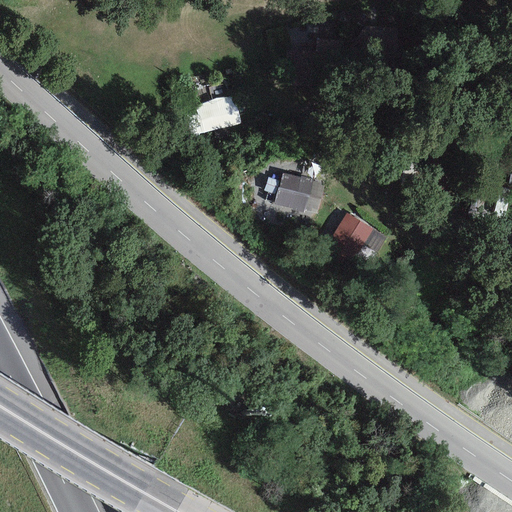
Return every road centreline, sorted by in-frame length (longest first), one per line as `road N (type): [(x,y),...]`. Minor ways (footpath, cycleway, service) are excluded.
road 1 (unclassified): [(0,69),(243,279),(426,423),(511,477)]
road 2 (primary): [(171,511),(0,404)]
road 3 (motorway): [(79,511),(0,357)]
